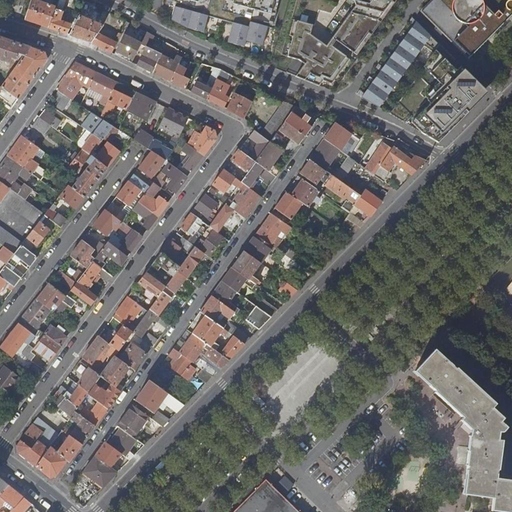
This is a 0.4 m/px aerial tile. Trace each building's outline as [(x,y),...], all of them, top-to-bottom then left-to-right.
[(34,0),(31,0),(25,21),(40,26),(48,29),(55,9),(55,7),(52,6),(34,0)] [(169,0),(176,2),(171,21),(188,30),(204,34),(209,17),(234,24),(229,44),(245,48),(246,41),(264,46),(269,28),(271,29),(279,0),(169,0)] [(393,0),(297,0),(281,57),(300,61),(305,65),(296,78),(320,87),(322,81),(331,86),(393,0)] [(511,11),(511,0),(433,0),(423,11),(469,56),(498,26),(511,11)] [(55,9),(48,29),(62,33),(67,35),(71,26),(60,21),(63,12),(55,9)] [(83,41),(91,43),(97,34),(102,27),(79,17),(78,21),(76,24),(70,36),(83,41)] [(484,91),(412,18),(409,22),(414,26),(400,44),(396,41),(393,44),(398,47),(392,56),(387,53),(385,56),(390,60),(383,69),(378,65),(376,68),(380,72),(374,81),(369,77),(367,81),(372,84),(364,95),(359,91),(356,96),(379,108),(423,47),(435,54),(389,115),(438,144),(477,104),(474,101),(484,91)] [(105,50),(112,54),(117,44),(97,34),(91,43),(105,50)] [(133,60),(141,44),(124,36),(114,55),(121,58),(123,55),(133,60)] [(8,41),(0,38),(0,60),(10,64),(12,59),(20,62),(1,88),(18,100),(38,73),(47,60),(45,53),(41,52),(8,41)] [(149,60),(153,51),(146,47),(142,56),(149,60)] [(152,73),(161,55),(163,52),(160,51),(159,53),(153,51),(149,60),(142,56),(137,66),(144,69),(152,73)] [(179,65),(181,60),(176,57),(174,61),(161,55),(152,73),(163,79),(170,82),(179,65)] [(188,70),(191,64),(181,60),(179,65),(186,69),(188,70)] [(76,64),(56,90),(58,92),(63,95),(68,88),(73,81),(89,89),(96,74),(90,71),(76,64)] [(182,88),(185,89),(189,80),(183,77),(186,69),(179,65),(170,82),(182,88)] [(214,84),(218,75),(212,72),(205,87),(196,82),(191,92),(200,97),(206,100),(214,84)] [(110,80),(96,74),(89,89),(85,96),(105,107),(107,102),(113,91),(116,84),(110,80)] [(223,88),(214,84),(206,100),(218,106),(224,108),(228,98),(220,94),(223,88)] [(70,100),(72,101),(77,94),(68,88),(63,95),(67,98),(70,100)] [(113,91),(107,102),(108,102),(115,106),(125,110),(130,99),(113,91)] [(63,95),(58,92),(54,98),(62,103),(63,103),(67,98),(63,95)] [(149,100),(137,94),(128,112),(147,121),(156,103),(149,100)] [(244,118),(252,103),(234,95),(226,110),(239,116),(244,118)] [(62,111),(70,100),(67,98),(63,103),(62,103),(58,108),(62,111)] [(115,106),(108,102),(100,118),(107,122),(115,106)] [(291,113),(295,107),(285,103),(260,135),(270,142),(276,134),(278,131),(284,122),(291,113)] [(6,105),(0,112),(0,121),(2,122),(11,109),(6,105)] [(179,137),(183,129),(185,126),(188,119),(177,114),(168,109),(159,127),(175,135),(179,137)] [(43,112),(39,118),(56,131),(60,125),(43,112)] [(305,137),(311,128),(306,125),(310,119),(305,116),(301,121),(291,113),(284,122),(305,137)] [(88,121),(83,128),(93,135),(102,142),(103,140),(113,127),(99,118),(93,114),(88,121)] [(56,131),(39,118),(32,127),(45,135),(49,129),(55,133),(56,131)] [(192,130),(196,123),(189,120),(186,127),(185,126),(183,129),(186,130),(187,127),(192,130)] [(299,146),(305,137),(284,122),(278,131),(299,146)] [(359,141),(336,124),(333,127),(324,140),(340,151),(348,158),(349,158),(359,141)] [(93,153),(91,156),(106,168),(119,152),(109,144),(115,136),(119,131),(113,127),(103,140),(107,143),(97,156),(93,153)] [(196,151),(203,156),(213,143),(216,139),(214,132),(210,130),(206,128),(200,138),(194,150),(196,151)] [(270,142),(260,135),(254,130),(249,137),(258,143),(252,151),(243,144),(239,150),(255,162),(270,142)] [(119,131),(115,136),(126,143),(128,140),(130,138),(119,131)] [(148,149),(153,139),(141,131),(134,141),(148,149)] [(188,145),(194,150),(200,138),(194,134),(188,145)] [(276,134),(270,142),(282,152),(290,158),(293,154),(285,148),(284,149),(278,144),(282,139),(276,134)] [(82,149),(83,150),(91,156),(93,153),(102,142),(93,135),(82,149)] [(172,151),(179,138),(179,137),(175,135),(174,137),(172,137),(166,147),(172,151)] [(17,143),(7,157),(16,164),(24,169),(32,175),(38,167),(30,161),(38,149),(22,137),(17,143)] [(164,160),(167,162),(172,152),(172,151),(166,147),(153,139),(148,149),(149,150),(151,152),(164,160)] [(392,147),(400,150),(405,143),(398,139),(392,147)] [(102,142),(93,153),(97,156),(107,143),(103,140),(102,142)] [(340,151),(324,140),(321,144),(327,148),(320,158),(315,153),(312,156),(328,168),(340,151)] [(282,152),(270,142),(255,162),(263,168),(265,170),(275,178),(280,172),(272,166),(282,152)] [(374,176),(378,169),(392,149),(386,145),(383,143),(374,156),(372,154),(369,158),(372,160),(365,170),(374,176)] [(199,162),(203,156),(196,151),(194,150),(188,145),(187,144),(180,154),(189,160),(184,167),(191,173),(199,162)] [(412,176),(425,162),(414,157),(411,161),(399,151),(400,150),(392,147),(392,149),(378,169),(381,170),(382,168),(388,172),(395,163),(412,176)] [(83,150),(68,170),(75,176),(79,171),(82,167),(86,162),(91,156),(83,150)] [(248,173),(255,162),(239,150),(232,160),(248,173)] [(150,178),(164,160),(151,152),(144,161),(137,171),(145,177),(147,175),(150,178)] [(74,187),(69,183),(67,186),(83,198),(98,179),(106,168),(91,156),(86,162),(90,165),(86,170),(82,167),(79,171),(83,174),(74,187)] [(5,160),(0,166),(0,167),(16,179),(19,176),(27,182),(32,175),(24,169),(16,164),(7,157),(5,160)] [(355,163),(349,158),(348,158),(337,173),(344,178),(355,163)] [(307,164),(299,174),(316,186),(324,175),(326,172),(310,160),(307,164)] [(86,162),(82,167),(86,170),(90,165),(86,162)] [(263,168),(255,162),(248,173),(245,177),(241,182),(249,188),(263,168)] [(181,185),(187,177),(168,163),(162,172),(166,175),(172,180),(167,187),(175,193),(181,185)] [(360,174),(364,169),(357,164),(353,169),(360,174)] [(0,182),(25,201),(33,191),(24,185),(21,188),(14,183),(16,179),(0,167),(0,182)] [(38,167),(32,175),(37,179),(43,171),(38,167)] [(370,182),(374,176),(365,170),(364,169),(360,174),(359,175),(370,182)] [(258,196),(249,188),(241,182),(231,175),(224,170),(221,174),(213,185),(224,193),(231,184),(237,188),(238,187),(241,190),(232,203),(228,200),(225,204),(234,211),(241,217),(245,220),(257,203),(261,198),(258,196)] [(241,182),(245,177),(235,170),(231,175),(241,182)] [(275,178),(265,170),(261,175),(266,178),(263,182),(269,186),(275,178)] [(79,171),(75,176),(69,183),(74,187),(83,174),(79,171)] [(162,181),(166,175),(162,172),(153,183),(155,184),(158,187),(160,188),(164,183),(162,181)] [(144,194),(149,188),(133,175),(128,182),(144,194)] [(331,179),(326,185),(349,201),(347,204),(346,203),(342,208),(349,214),(351,211),(360,196),(346,186),(333,176),(331,179)] [(291,196),(308,208),(312,202),(317,205),(320,200),(316,197),(319,192),(303,180),(291,196)] [(0,245),(3,247),(14,255),(21,246),(22,244),(0,227),(0,199),(36,226),(44,216),(44,215),(25,201),(0,182),(0,245)] [(121,191),(116,197),(128,207),(139,193),(143,196),(144,194),(128,182),(121,191)] [(164,208),(168,203),(160,197),(159,197),(157,196),(154,200),(153,199),(152,201),(149,199),(158,187),(155,184),(153,183),(149,188),(144,194),(143,196),(138,203),(157,217),(164,208)] [(346,186),(360,196),(364,191),(353,183),(351,186),(348,184),(346,186)] [(375,185),(369,193),(381,202),(388,194),(375,185)] [(63,200),(75,209),(83,198),(67,186),(64,190),(66,192),(60,201),(62,202),(63,200)] [(339,229),(352,237),(373,215),(382,202),(381,202),(369,193),(365,190),(364,191),(360,196),(351,211),(349,214),(339,229)] [(283,197),(275,209),(291,221),(297,212),(302,215),(308,208),(291,196),(286,193),(283,197)] [(203,198),(195,208),(211,220),(214,216),(212,214),(218,205),(205,195),(203,198)] [(140,224),(148,229),(152,224),(157,217),(138,203),(133,210),(144,218),(140,224)] [(211,224),(209,227),(218,233),(234,211),(225,204),(211,224)] [(107,213),(120,222),(126,215),(113,205),(107,213)] [(54,224),(60,228),(66,221),(58,215),(57,216),(48,210),(44,215),(44,216),(54,224)] [(97,222),(94,226),(106,236),(112,228),(116,231),(122,224),(120,222),(107,213),(105,211),(97,222)] [(188,241),(195,247),(200,239),(206,231),(209,227),(205,223),(203,222),(192,213),(188,218),(181,227),(192,235),(188,241)] [(255,235),(270,246),(281,230),(287,234),(291,229),(285,225),(282,223),(271,214),(268,218),(255,235)] [(22,244),(21,246),(29,252),(34,244),(37,246),(54,224),(44,216),(36,226),(22,244)] [(122,223),(125,225),(131,218),(128,216),(122,223)] [(200,239),(195,247),(209,258),(223,237),(218,233),(209,227),(206,231),(211,234),(204,243),(200,239)] [(106,236),(110,239),(113,236),(116,231),(112,228),(106,236)] [(122,248),(130,254),(136,245),(142,237),(134,232),(122,248)] [(223,237),(229,242),(232,238),(225,233),(223,237)] [(268,259),(270,256),(268,254),(272,248),(270,246),(255,235),(252,240),(243,252),(261,264),(266,257),(268,259)] [(107,242),(117,250),(121,245),(118,243),(119,241),(113,236),(110,239),(107,242)] [(171,241),(161,254),(180,268),(184,262),(178,257),(183,251),(189,255),(195,247),(188,241),(183,238),(177,246),(171,241)] [(86,270),(92,262),(94,259),(90,256),(92,253),(94,254),(96,252),(92,249),(82,241),(75,250),(70,257),(86,270)] [(96,252),(98,254),(107,243),(103,241),(100,245),(97,243),(92,249),(96,252)] [(107,255),(120,266),(127,258),(117,250),(107,242),(107,243),(98,254),(94,259),(92,262),(101,269),(105,263),(102,261),(107,255)] [(14,255),(30,267),(37,258),(29,252),(21,246),(14,255)] [(0,272),(5,267),(14,255),(3,247),(0,250),(0,272)] [(180,268),(177,271),(186,278),(187,279),(197,287),(200,283),(195,279),(194,280),(188,275),(202,257),(212,265),(215,262),(209,258),(195,247),(189,255),(184,262),(180,268)] [(270,256),(278,262),(283,255),(272,248),(268,254),(270,256)] [(283,255),(296,265),(303,270),(307,264),(288,249),(283,255)] [(264,266),(261,264),(243,252),(240,257),(232,268),(247,279),(256,285),(258,282),(251,277),(259,267),(262,269),(264,266)] [(161,254),(155,263),(173,277),(177,271),(180,268),(161,254)] [(290,273),(296,265),(283,255),(278,262),(277,263),(290,273)] [(99,271),(101,269),(92,262),(86,270),(83,274),(77,282),(88,290),(92,284),(90,283),(99,271)] [(21,279),(5,267),(0,272),(0,277),(6,282),(14,288),(21,279)] [(247,279),(232,268),(228,272),(222,282),(236,292),(237,293),(247,279)] [(108,283),(112,277),(101,269),(99,271),(101,273),(98,276),(108,283)] [(76,284),(77,282),(83,274),(78,270),(71,279),(76,284)] [(59,271),(54,277),(71,290),(76,284),(71,279),(59,271)] [(92,284),(98,276),(101,273),(99,271),(90,283),(92,284)] [(166,288),(165,288),(174,294),(186,278),(177,271),(173,277),(166,288)] [(147,273),(139,284),(156,297),(155,299),(156,300),(165,288),(166,288),(147,273)] [(197,287),(187,279),(183,285),(191,295),(197,287)] [(511,279),(506,287),(504,286),(501,291),(505,294),(507,293),(511,296),(511,279)] [(236,292),(222,282),(219,286),(211,296),(226,307),(230,300),(236,292)] [(36,300),(50,311),(52,308),(51,307),(53,304),(57,308),(62,302),(65,297),(49,284),(36,300)] [(90,306),(96,298),(80,286),(74,294),(90,306)] [(165,288),(156,300),(149,311),(158,317),(174,295),(174,294),(165,288)] [(134,291),(128,298),(140,306),(145,299),(134,291)] [(66,296),(65,297),(62,302),(66,305),(75,312),(80,306),(66,296)] [(185,303),(177,296),(175,300),(183,306),(185,303)] [(226,307),(211,296),(209,299),(200,312),(205,316),(219,326),(221,324),(216,320),(221,313),(230,319),(234,313),(226,307)] [(140,306),(128,298),(124,304),(113,318),(124,326),(133,333),(137,327),(131,323),(142,308),(140,306)] [(35,337),(40,331),(36,328),(50,311),(36,300),(29,310),(18,324),(27,331),(29,333),(35,337)] [(230,300),(226,307),(234,313),(239,306),(230,300)] [(53,313),(58,317),(66,305),(62,302),(57,308),(53,313)] [(251,313),(246,320),(259,330),(271,318),(271,317),(259,309),(249,302),(244,308),(251,313)] [(259,309),(271,317),(277,311),(264,302),(259,309)] [(137,327),(133,333),(141,338),(143,336),(154,320),(161,326),(162,326),(164,326),(167,328),(169,325),(158,317),(149,311),(137,327)] [(220,355),(229,361),(245,345),(223,329),(219,326),(205,316),(192,334),(206,344),(215,351),(219,346),(215,344),(221,335),(224,338),(226,335),(231,339),(220,355)] [(223,329),(245,345),(250,339),(228,323),(223,329)] [(28,346),(35,337),(29,333),(27,331),(18,324),(12,332),(0,346),(0,348),(12,358),(22,345),(24,347),(26,344),(28,346)] [(50,326),(44,334),(60,346),(66,338),(55,330),(50,326)] [(55,330),(66,338),(69,334),(58,326),(55,330)] [(133,333),(124,326),(110,345),(119,352),(129,338),(133,333)] [(141,338),(133,333),(129,338),(139,346),(143,340),(141,338)] [(60,346),(44,334),(33,349),(49,361),(55,354),(60,346)] [(146,338),(144,341),(153,347),(158,340),(149,334),(146,338)] [(191,362),(192,363),(197,357),(204,347),(206,344),(192,334),(180,351),(178,349),(177,351),(191,362)] [(111,385),(121,392),(124,388),(118,384),(130,368),(119,360),(115,357),(119,352),(110,345),(99,337),(92,346),(83,359),(96,369),(99,368),(109,355),(111,357),(110,359),(112,360),(100,376),(101,377),(111,385)] [(130,368),(135,372),(147,356),(131,344),(119,360),(130,368)] [(202,370),(212,377),(220,369),(229,361),(220,355),(215,351),(206,344),(204,347),(208,351),(205,356),(218,366),(216,370),(199,358),(199,359),(197,357),(192,363),(202,370)] [(31,352),(26,349),(21,354),(31,361),(35,355),(31,352)] [(170,353),(168,357),(176,362),(172,369),(188,381),(193,373),(186,369),(191,362),(177,351),(173,349),(170,353)] [(511,511),(511,481),(497,479),(499,470),(500,470),(502,446),(503,441),(499,441),(500,433),(503,433),(508,429),(501,422),(504,419),(493,409),(496,405),(460,371),(457,369),(456,370),(436,351),(424,364),(415,373),(417,374),(430,386),(436,392),(436,393),(441,397),(459,414),(464,419),(462,421),(468,427),(472,431),(471,437),(470,437),(469,442),(468,452),(469,453),(467,466),(468,467),(467,475),(465,495),(494,499),(493,511),(504,511),(511,511)] [(89,393),(101,377),(100,376),(81,361),(77,366),(74,370),(83,377),(78,385),(79,386),(89,393)] [(38,376),(42,370),(34,364),(29,370),(38,376)] [(18,378),(2,367),(0,369),(0,399),(3,396),(4,397),(18,378)] [(196,376),(205,384),(212,377),(202,370),(196,376)] [(70,375),(68,378),(76,383),(78,381),(70,375)] [(145,388),(136,401),(153,413),(157,407),(160,409),(163,404),(166,406),(168,404),(178,412),(184,406),(150,381),(145,388)] [(98,403),(108,410),(117,398),(121,392),(111,385),(98,403)] [(77,409),(89,393),(79,386),(72,396),(61,387),(58,392),(65,398),(77,409)] [(75,412),(77,409),(65,398),(59,406),(67,414),(64,418),(68,422),(70,419),(75,412)] [(105,414),(108,410),(98,403),(91,413),(84,408),(79,415),(95,427),(105,414)] [(128,412),(117,427),(120,429),(133,438),(138,431),(144,423),(146,420),(130,408),(128,412)] [(89,436),(95,427),(79,415),(77,414),(75,412),(70,419),(78,425),(73,433),(64,427),(62,431),(82,446),(89,436)] [(154,415),(151,419),(153,421),(163,427),(169,420),(158,414),(154,415)] [(24,458),(36,467),(50,447),(58,437),(58,436),(37,419),(17,446),(17,453),(24,458)] [(163,427),(153,421),(149,427),(151,429),(152,427),(158,432),(163,427)] [(133,438),(120,429),(109,445),(120,453),(130,461),(134,456),(129,451),(136,441),(133,438)] [(69,463),(82,446),(62,431),(58,436),(58,437),(64,442),(57,453),(50,447),(36,467),(50,479),(54,477),(57,476),(64,465),(67,462),(69,463)] [(144,446),(148,442),(142,438),(138,443),(144,446)] [(109,445),(106,443),(103,446),(101,449),(106,452),(100,460),(111,468),(117,460),(116,459),(120,453),(109,445)] [(111,468),(118,473),(130,461),(120,453),(116,459),(117,460),(111,468)] [(89,466),(110,481),(118,473),(111,468),(100,460),(95,457),(89,466)] [(110,481),(89,466),(82,475),(101,490),(110,481)] [(0,495),(9,486),(3,482),(0,479),(0,495)] [(267,482),(248,500),(261,511),(265,511),(282,497),(267,482)] [(24,511),(31,504),(9,486),(0,495),(0,508),(6,503),(9,506),(5,510),(4,511),(24,511)] [(297,511),(282,497),(265,511),(261,511),(248,500),(235,511),(297,511)]
